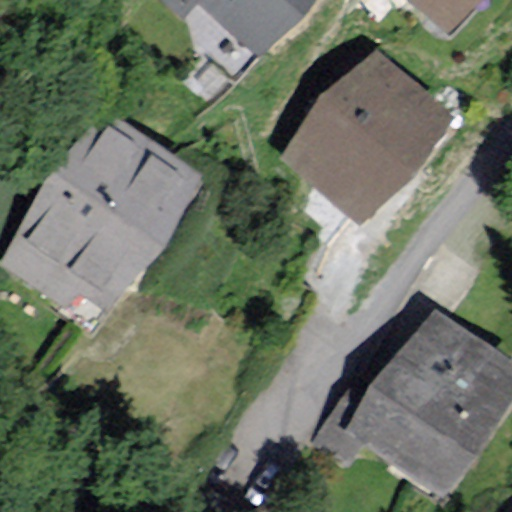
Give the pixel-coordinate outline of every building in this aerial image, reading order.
[(330,0),(159,0),(157,2),(182,26),(198,10),(261,71),(330,0)] [(493,0),(404,0),(451,44),(493,0)] [(448,117),(378,57),(292,157),(362,217),(448,117)] [(191,176),(101,116),(6,256),(96,316),(191,176)] [(511,384),(511,363),(438,311),(372,402),(354,390),(318,441),(351,465),(371,436),(440,486),(511,384)]
